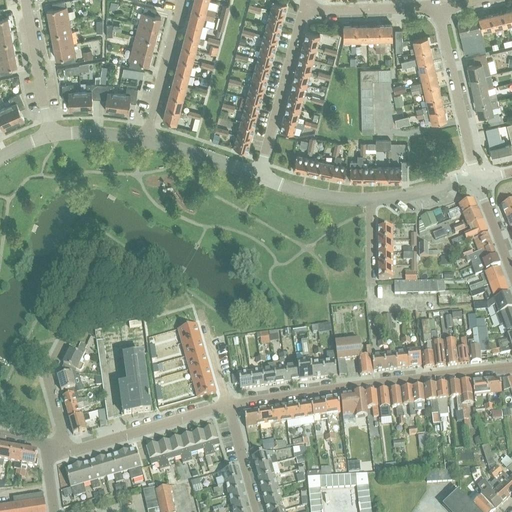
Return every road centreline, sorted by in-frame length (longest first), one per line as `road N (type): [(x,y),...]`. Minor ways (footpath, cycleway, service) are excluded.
road 1 (residential): [(227,405),(511,365)]
road 2 (residential): [(475,179),(438,9)]
road 3 (residential): [(258,174),(302,10)]
road 4 (residential): [(64,446),(79,449),(227,405)]
road 5 (residential): [(432,301),(371,303),(369,198)]
road 6 (residential): [(145,140),(181,0)]
road 7 (residential): [(47,135),(24,0)]
road 8 (residential): [(302,10),(438,9)]
